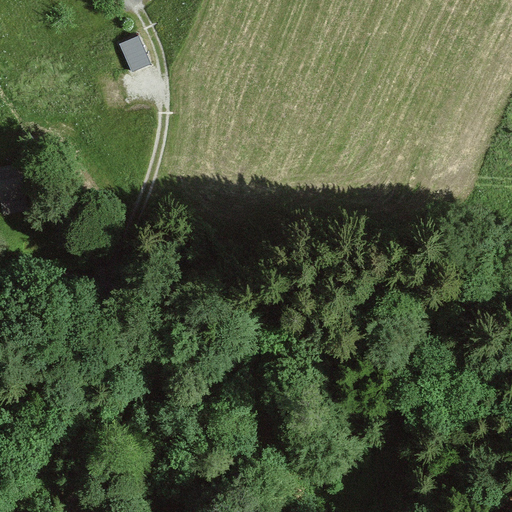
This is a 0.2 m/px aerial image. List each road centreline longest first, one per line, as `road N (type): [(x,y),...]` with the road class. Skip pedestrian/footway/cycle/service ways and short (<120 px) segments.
road 1 (track): [(72,511),(125,403),(129,333),(97,283),(0,261)]
road 2 (track): [(107,290),(150,183),(167,102),(152,32),(133,1)]
